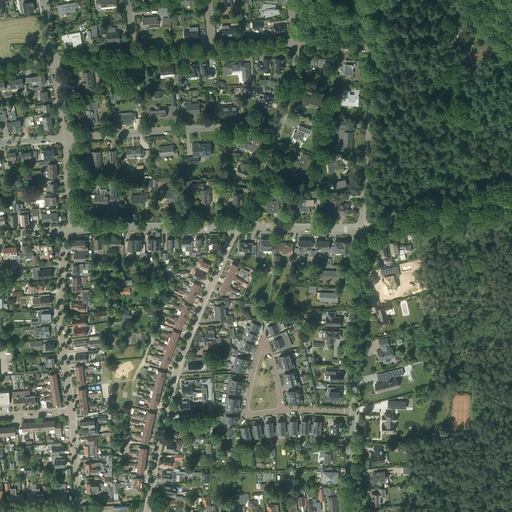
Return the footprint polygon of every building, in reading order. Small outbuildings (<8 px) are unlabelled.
[(26,0),(18,0),(21,14),(34,11),(32,1),(27,1),(26,0)] [(78,2),(57,5),(59,16),(68,14),(68,12),(76,11),(75,8),(79,7),(78,2)] [(263,3),(263,9),(265,9),(265,10),(264,10),(265,17),(278,13),(278,9),(275,9),(275,8),(276,8),(275,4),(263,3)] [(168,7),(160,8),(161,16),(169,16),(168,7)] [(156,17),(142,18),(143,29),(143,28),(146,28),(146,29),(147,28),(157,27),(157,28),(156,17)] [(284,24),(273,26),(274,35),(279,34),(279,33),(286,32),(284,24)] [(228,25),(221,25),(222,35),(235,34),(235,29),(229,29),(228,25)] [(108,30),(105,30),(105,31),(105,35),(106,35),(107,42),(119,41),(119,34),(115,34),(115,27),(108,28),(108,30)] [(487,41),(466,45),(469,57),(490,53),(490,52),(492,52),(497,51),(494,38),(478,27),(475,31),(486,39),(487,41)] [(197,30),(183,31),(184,39),(198,38),(197,30)] [(79,32),(61,35),(62,40),(64,40),(64,42),(72,41),(73,48),(81,46),(80,38),(78,38),(78,36),(79,35),(79,32)] [(32,46),(31,53),(41,54),(42,47),(38,46),(38,47),(32,46)] [(308,58),(307,68),(312,68),(313,67),(314,65),(318,66),(318,65),(324,65),(323,75),(327,75),(328,59),(319,58),(317,58),(317,56),(312,56),(312,59),(308,58)] [(262,58),(262,63),(257,63),(257,71),(263,71),(264,71),(269,71),(269,72),(271,72),(271,67),(271,63),(270,63),(271,58),(270,58),(270,59),(264,59),(264,58),(262,58)] [(274,63),(273,67),(274,67),(274,72),(276,72),(276,71),(281,71),(281,72),(283,72),(283,68),(282,68),(282,63),(283,63),(283,58),(281,58),(281,59),(281,58),(277,58),(277,59),(276,59),(276,58),(274,58),(274,63)] [(341,66),(340,73),(351,74),(352,65),(354,66),(354,68),(357,68),(358,61),(355,61),(345,60),(344,67),(341,66)] [(227,67),(224,67),(224,73),(226,74),(231,74),(231,71),(241,70),(242,69),(243,80),(249,80),(248,69),(249,69),(248,63),(241,64),(240,62),(236,63),(236,62),(231,62),(231,63),(227,64),(227,67)] [(201,77),(214,76),(213,69),(207,70),(207,64),(206,64),(205,63),(202,63),(202,64),(201,64),(201,66),(200,66),(201,77)] [(195,65),(195,64),(191,64),(191,69),(189,69),(185,69),(186,78),(190,77),(190,76),(197,76),(197,74),(198,74),(198,65),(196,65),(195,65)] [(166,66),(160,67),(160,78),(165,78),(165,76),(173,75),(172,65),(166,66)] [(139,68),(125,69),(126,76),(140,75),(140,76),(143,76),(143,70),(139,70),(139,68)] [(91,71),(82,73),(84,88),(88,87),(89,93),(95,92),(93,82),(91,71)] [(44,74),(31,76),(32,81),(35,81),(34,79),(38,78),(39,84),(38,84),(39,87),(43,86),(42,83),(45,83),(44,74)] [(260,87),(251,88),(252,95),(260,94),(260,87)] [(342,94),(341,104),(357,105),(358,95),(354,95),(353,96),(349,96),(349,91),(343,90),(342,94)] [(47,91),(40,92),(41,100),(48,98),(49,98),(48,95),(47,95),(47,91)] [(305,96),(302,103),(318,109),(321,102),(320,102),(322,95),(317,93),(316,95),(315,100),(305,96)] [(259,98),(257,102),(260,103),(258,108),(267,111),(272,98),(263,95),(262,99),(259,98)] [(219,109),(216,110),(217,115),(219,114),(220,115),(237,114),(236,107),(241,106),(240,96),(235,97),(236,105),(219,106),(219,109)] [(191,101),(185,101),(186,114),(195,113),(195,114),(199,114),(198,103),(191,104),(191,101)] [(88,110),(86,110),(88,124),(98,123),(95,109),(97,109),(96,102),(87,103),(88,110)] [(13,105),(10,105),(11,111),(14,128),(21,127),(20,120),(16,120),(14,110),(13,105)] [(165,109),(149,110),(149,118),(157,117),(162,117),(166,116),(165,109)] [(9,122),(6,122),(7,129),(14,128),(11,111),(9,111),(10,118),(9,118),(9,122)] [(131,114),(118,115),(119,124),(132,123),(132,119),(135,119),(135,113),(131,113),(131,114)] [(32,116),(24,117),(25,128),(28,127),(28,120),(33,119),(32,116)] [(42,117),(39,118),(39,121),(40,124),(52,122),(50,116),(42,117)] [(53,128),(52,122),(40,124),(40,126),(44,126),(44,129),(45,129),(45,133),(51,132),(50,128),(53,128)] [(294,132),(292,137),(302,140),(305,132),(310,134),(311,130),(298,125),(297,129),(298,130),(297,133),(294,132)] [(343,138),(342,145),(351,146),(352,132),(345,131),(344,138),(343,138)] [(243,136),(240,145),(256,151),(261,139),(257,138),(256,139),(253,138),(252,140),(243,136)] [(193,157),(186,157),(187,164),(194,163),(194,161),(196,161),(196,156),(198,156),(198,155),(205,154),(205,156),(209,155),(211,155),(210,144),(199,145),(199,143),(193,144),(193,157)] [(169,146),(159,147),(159,156),(174,154),(174,157),(178,156),(177,149),(174,149),(173,145),(169,145),(169,146)] [(140,148),(126,149),(127,157),(134,157),(136,157),(136,156),(141,156),(141,158),(144,157),(144,150),(140,150),(140,148)] [(54,149),(44,150),(44,159),(54,158),(54,149)] [(8,153),(7,153),(7,159),(12,159),(12,162),(15,162),(15,158),(15,152),(11,152),(11,151),(8,151),(8,153)] [(23,151),(19,151),(19,156),(21,156),(21,158),(29,158),(29,162),(29,165),(26,165),(26,169),(33,168),(33,152),(23,152),(23,151)] [(100,151),(91,152),(92,168),(101,168),(100,151)] [(291,158),(289,163),(296,166),(294,172),(298,174),(298,175),(302,177),(308,160),(309,159),(310,156),(303,153),(303,154),(301,159),(300,162),(291,158)] [(49,161),(39,162),(39,165),(45,165),(46,171),(48,171),(56,170),(56,163),(49,164),(49,161)] [(238,166),(235,173),(245,177),(248,170),(245,168),(246,168),(247,164),(241,162),(239,166),(238,166)] [(335,163),(327,164),(330,182),(333,182),(333,187),(346,185),(345,179),(339,180),(338,172),(344,171),(343,166),(336,168),(335,163)] [(40,181),(38,181),(39,185),(46,185),(46,191),(57,190),(56,182),(50,183),(49,180),(47,180),(40,181)] [(188,182),(188,189),(200,189),(200,190),(199,190),(199,205),(206,205),(206,203),(210,203),(210,190),(203,190),(203,189),(203,183),(195,183),(195,182),(188,182)] [(175,190),(165,190),(165,197),(170,197),(170,203),(177,203),(177,197),(179,197),(179,187),(175,187),(175,190)] [(228,188),(228,194),(233,194),(233,205),(242,205),(242,200),(242,194),(235,194),(235,188),(228,188)] [(94,194),(94,203),(108,203),(108,194),(107,194),(107,189),(100,189),(100,194),(94,194)] [(300,204),(300,211),(308,211),(308,205),(314,205),(314,197),(321,197),(321,190),(312,190),(312,199),(304,199),(304,204),(300,204)] [(131,194),(131,203),(144,203),(144,201),(148,201),(148,193),(144,193),(144,194),(131,194)] [(55,196),(49,197),(48,197),(48,194),(38,195),(38,200),(44,200),(45,206),(48,206),(48,205),(50,205),(50,204),(56,203),(57,203),(57,199),(56,200),(55,196)] [(266,201),(266,212),(278,212),(279,201),(282,201),(282,196),(276,196),(276,201),(266,201)] [(328,196),(328,203),(333,203),(333,204),(332,205),(332,208),(333,208),(333,214),(337,214),(338,213),(343,213),(344,214),(348,214),(349,213),(349,211),(348,210),(348,204),(337,204),(337,203),(337,196),(328,196)] [(55,213),(42,214),(43,222),(58,220),(58,215),(56,216),(55,213)] [(182,239),(182,249),(185,249),(185,250),(189,250),(189,255),(192,255),(192,246),(189,246),(189,239),(185,239),(185,238),(184,237),(183,237),(182,238),(182,239)] [(94,239),(94,248),(97,248),(97,254),(103,254),(103,250),(105,250),(104,244),(101,244),(101,239),(98,239),(97,238),(95,238),(95,239),(94,239)] [(135,250),(135,239),(134,239),(134,238),(130,238),(130,239),(128,239),(128,246),(125,246),(125,252),(128,252),(128,250),(135,250)] [(267,249),(267,238),(264,238),(264,239),(260,239),(260,245),(257,245),(257,257),(263,257),(263,249),(267,249)] [(267,238),(267,249),(271,249),(271,252),(277,252),(277,245),(274,245),(274,239),(271,239),(271,238),(267,238)] [(104,241),(104,244),(105,250),(105,254),(108,254),(107,247),(112,247),(112,249),(114,249),(114,248),(114,239),(108,239),(108,241),(104,241)] [(121,239),(114,239),(114,248),(121,248),(122,254),(125,254),(124,244),(121,244),(121,239)] [(141,239),(135,239),(135,250),(135,249),(139,249),(139,252),(145,252),(145,246),(141,246),(141,239)] [(167,239),(167,247),(167,251),(173,251),(173,247),(176,247),(176,246),(179,246),(179,239),(173,239),(167,239)] [(209,244),(209,248),(216,248),(216,245),(217,245),(217,239),(210,239),(210,244),(209,244)] [(81,247),(81,250),(87,250),(87,244),(85,244),(85,240),(80,240),(78,240),(73,240),(74,247),(81,247)] [(341,252),(341,241),(340,241),(340,240),(336,240),(336,241),(335,241),(335,248),(331,248),(331,257),(335,257),(335,252),(341,252)] [(343,241),(341,241),(341,252),(346,252),(346,256),(352,256),(352,248),(348,248),(348,246),(348,241),(347,241),(343,241)] [(397,241),(389,243),(391,255),(411,251),(410,245),(403,246),(402,245),(399,245),(398,246),(397,241)] [(256,255),(256,245),(252,245),(252,243),(239,243),(239,246),(238,246),(238,250),(239,250),(239,251),(245,251),(245,255),(256,255)] [(278,243),(277,254),(292,255),(292,243),(278,243)] [(384,244),(379,245),(381,257),(383,256),(383,258),(384,263),(392,261),(391,257),(387,258),(386,256),(387,256),(384,244)] [(22,253),(20,253),(20,259),(31,258),(32,262),(36,261),(36,255),(33,256),(33,252),(27,252),(26,245),(22,246),(22,253)] [(10,247),(11,257),(11,259),(17,258),(17,263),(20,263),(20,255),(17,255),(16,246),(10,247)] [(87,253),(87,250),(81,250),(81,253),(74,253),(74,260),(85,260),(85,253),(87,253)] [(203,258),(199,258),(197,262),(196,262),(194,262),(194,264),(195,266),(199,267),(206,270),(209,264),(202,260),(203,258)] [(232,263),(229,268),(235,271),(241,274),(242,273),(247,275),(249,272),(240,268),(239,271),(236,269),(238,266),(232,263)] [(73,265),(72,272),(81,273),(81,275),(88,275),(88,273),(83,272),(83,269),(88,269),(88,264),(80,266),(73,265)] [(399,276),(397,266),(380,270),(382,279),(381,279),(382,289),(383,288),(384,292),(385,292),(389,292),(389,291),(397,289),(396,281),(395,281),(394,277),(399,276)] [(39,267),(32,268),(33,271),(38,271),(39,279),(52,277),(51,269),(40,270),(39,267)] [(193,267),(191,273),(191,274),(194,275),(193,277),(202,280),(204,274),(202,273),(203,271),(196,268),(193,267)] [(229,268),(226,274),(236,278),(236,277),(237,276),(234,275),(235,271),(229,268)] [(317,274),(317,279),(338,280),(338,271),(322,270),(322,274),(317,274)] [(226,274),(224,280),(230,283),(232,279),(235,280),(236,278),(226,274)] [(72,284),(80,284),(86,284),(86,277),(79,276),(79,278),(72,277),(72,284)] [(224,280),(221,285),(230,289),(231,288),(231,287),(229,286),(230,283),(224,280)] [(186,283),(185,286),(191,288),(197,291),(200,285),(193,282),(192,286),(186,283)] [(221,285),(219,291),(225,294),(227,290),(229,291),(230,291),(230,289),(221,285)] [(183,290),(183,292),(195,297),(197,291),(191,288),(189,292),(186,291),(186,292),(183,290)] [(183,292),(181,295),(183,295),(187,297),(186,300),(192,302),(195,297),(183,292)] [(319,293),(319,301),(337,301),(337,293),(319,293)] [(38,297),(34,297),(35,304),(40,304),(41,307),(46,307),(46,305),(50,305),(49,294),(38,295),(38,297)] [(221,305),(213,306),(214,309),(215,309),(215,313),(226,312),(225,307),(229,306),(229,300),(221,300),(221,305)] [(70,304),(70,308),(71,308),(71,309),(78,309),(78,311),(87,311),(87,306),(84,306),(84,303),(81,303),(71,303),(71,304),(70,304)] [(179,307),(179,308),(188,312),(191,306),(184,303),(182,307),(180,306),(179,307)] [(391,303),(375,307),(378,319),(377,319),(379,327),(390,324),(388,317),(384,318),(383,313),(384,313),(383,310),(392,308),(391,303)] [(178,309),(178,310),(181,311),(179,315),(186,317),(188,312),(179,308),(178,309)] [(50,322),(49,315),(51,315),(51,312),(49,312),(48,309),(38,310),(38,313),(40,313),(40,321),(31,321),(31,326),(41,325),(41,323),(50,322)] [(129,317),(128,309),(125,310),(121,310),(122,321),(126,321),(126,318),(129,317)] [(215,316),(214,316),(215,319),(225,318),(226,322),(233,321),(232,316),(226,315),(226,312),(215,313),(215,316)] [(326,317),(326,324),(331,324),(331,325),(335,325),(335,324),(340,324),(340,318),(334,318),(334,316),(335,316),(335,312),(328,312),(328,317),(326,317)] [(175,317),(175,318),(174,319),(183,323),(186,317),(179,315),(178,318),(175,317)] [(78,324),(78,326),(81,325),(81,324),(85,324),(84,316),(72,318),(72,321),(72,324),(73,324),(73,325),(78,324)] [(280,316),(270,318),(272,324),(268,326),(269,330),(268,330),(269,334),(271,333),(271,334),(282,329),(279,322),(282,321),(280,316)] [(174,319),(173,320),(173,321),(176,322),(174,326),(181,329),(183,323),(174,319)] [(246,331),(249,332),(254,334),(255,330),(257,331),(258,329),(259,330),(261,325),(253,322),(251,326),(248,325),(246,331)] [(81,325),(78,326),(78,327),(74,327),(74,331),(74,335),(75,335),(75,336),(86,334),(86,331),(90,330),(89,326),(81,327),(81,325)] [(49,334),(48,327),(36,328),(37,335),(41,334),(41,335),(43,338),(49,337),(48,334),(49,334)] [(206,334),(196,335),(196,340),(215,339),(214,331),(213,331),(213,327),(208,328),(208,332),(209,332),(209,333),(206,333),(206,334)] [(168,333),(168,334),(168,335),(177,338),(179,332),(173,330),(171,334),(168,333)] [(287,330),(276,334),(278,338),(273,340),(275,344),(274,345),(275,347),(276,347),(277,347),(279,350),(288,347),(284,336),(289,334),(287,330)] [(326,331),(325,337),(327,337),(327,339),(326,339),(326,343),(333,344),(333,338),(339,338),(340,331),(335,331),(335,330),(331,330),(331,331),(326,331)] [(162,332),(161,334),(167,336),(167,337),(170,338),(168,342),(175,344),(177,338),(168,335),(168,334),(162,332)] [(257,335),(254,334),(249,332),(248,336),(245,335),(244,338),(243,340),(246,341),(250,343),(252,340),(254,341),(255,339),(257,335)] [(382,350),(377,351),(380,361),(383,360),(384,363),(389,362),(388,359),(394,357),(392,347),(390,348),(387,338),(378,340),(380,348),(381,347),(382,350)] [(101,339),(73,342),(74,350),(86,349),(86,344),(89,344),(89,345),(101,344),(101,339)] [(154,340),(153,343),(173,350),(175,344),(168,342),(167,345),(164,344),(164,345),(158,343),(159,342),(154,340)] [(41,341),(29,342),(30,347),(36,346),(36,350),(41,349),(44,348),(44,350),(46,350),(54,349),(53,342),(45,343),(43,344),(43,345),(42,345),(41,341)] [(254,344),(250,343),(246,341),(244,345),(241,344),(239,350),(247,353),(248,349),(250,350),(251,348),(252,349),(254,344)] [(153,343),(152,345),(157,347),(157,346),(163,348),(162,349),(165,350),(164,353),(171,356),(173,350),(153,343)] [(235,362),(246,365),(247,360),(243,358),(244,353),(237,350),(237,351),(235,354),(235,356),(235,357),(234,362),(235,362)] [(279,357),(281,362),(291,359),(292,359),(293,359),(294,359),(292,353),(291,353),(290,350),(284,352),(285,355),(279,357)] [(160,356),(159,357),(159,358),(168,361),(171,356),(164,353),(163,357),(160,356)] [(86,354),(75,355),(75,361),(79,360),(80,362),(86,361),(86,354)] [(48,356),(45,357),(46,366),(54,365),(53,357),(48,358),(48,356)] [(205,363),(205,357),(195,357),(195,361),(192,361),(187,361),(188,366),(189,366),(189,370),(200,369),(200,364),(205,363)] [(159,358),(159,359),(158,360),(161,361),(160,365),(166,367),(168,361),(159,358)] [(294,364),(293,359),(292,359),(291,359),(281,362),(283,368),(288,366),(289,369),(295,368),(294,364)] [(246,366),(246,365),(235,362),(234,362),(232,367),(231,367),(230,371),(238,372),(239,369),(244,371),(245,370),(246,370),(247,366),(246,366)] [(376,384),(378,392),(394,388),(394,387),(393,388),(391,380),(395,379),(394,376),(399,375),(398,373),(403,372),(402,367),(381,373),(383,382),(382,382),(376,384)] [(297,377),(296,371),(295,368),(289,369),(289,372),(284,374),(285,379),(297,377)] [(338,369),(326,368),(326,375),(329,375),(329,377),(330,377),(330,380),(341,381),(341,378),(342,378),(343,373),(341,373),(338,372),(338,369)] [(49,378),(44,379),(44,381),(50,380),(57,379),(56,373),(49,374),(49,378)] [(148,374),(147,376),(153,377),(153,378),(156,379),(155,382),(162,384),(163,378),(148,374)] [(237,377),(229,375),(228,384),(230,385),(241,387),(241,386),(242,386),(243,382),(242,382),(242,381),(236,380),(237,377)] [(300,385),(298,376),(297,377),(285,379),(286,385),(292,384),(293,387),(300,385)] [(182,384),(180,385),(181,389),(192,388),(192,384),(195,384),(195,379),(185,380),(185,382),(181,383),(182,384)] [(240,393),(241,387),(230,385),(228,384),(226,393),(233,395),(234,392),(240,393)] [(140,385),(139,387),(144,388),(144,387),(150,389),(150,390),(153,391),(152,394),(159,396),(160,390),(140,385)] [(302,395),(301,389),(300,385),(293,387),(293,390),(287,391),(288,392),(287,392),(287,397),(302,395)] [(335,398),(335,399),(340,400),(340,395),(339,395),(339,392),(334,391),(335,387),(327,387),(327,391),(329,391),(329,398),(335,398)] [(192,388),(181,389),(181,393),(182,392),(182,394),(186,394),(186,396),(193,396),(196,396),(196,391),(192,392),(192,388)] [(0,402),(9,402),(9,391),(0,391),(0,402)] [(179,402),(178,402),(179,406),(190,405),(189,401),(193,401),(193,396),(186,396),(183,397),(183,399),(179,400),(179,402)] [(142,398),(141,399),(147,401),(147,402),(150,403),(149,406),(156,408),(157,402),(142,398)] [(190,405),(179,406),(179,410),(180,409),(180,411),(184,411),(184,414),(194,413),(193,408),(190,409),(190,405)] [(96,406),(80,408),(81,414),(87,413),(88,416),(98,414),(99,414),(99,412),(88,413),(88,409),(91,409),(91,408),(96,407),(96,406)] [(237,416),(227,416),(228,412),(221,412),(221,415),(223,416),(223,424),(230,424),(230,422),(236,422),(237,421),(238,421),(238,417),(237,417),(237,416)] [(382,424),(382,432),(393,432),(393,425),(392,425),(392,413),(385,413),(385,416),(384,416),(384,421),(385,421),(385,425),(382,424)] [(140,416),(140,417),(143,418),(143,419),(146,420),(145,423),(152,425),(153,419),(140,416)] [(295,420),(295,419),(291,419),(291,420),(290,421),(290,425),(285,425),(286,433),(288,433),(288,435),(296,435),(296,420),(295,420)] [(297,425),(297,433),(308,434),(308,420),(307,420),(307,419),(303,419),(303,420),(302,420),(302,425),(297,425)] [(90,420),(82,420),(82,427),(87,427),(87,428),(89,428),(88,426),(94,426),(94,420),(90,420)] [(278,426),(274,426),(274,435),(285,434),(284,421),(283,421),(283,420),(278,420),(278,421),(277,421),(278,426)] [(314,421),(314,425),(309,425),(309,432),(313,433),(313,434),(319,434),(320,421),(319,421),(319,420),(315,420),(315,421),(314,421)] [(267,435),(273,434),(272,422),(271,422),(270,421),(266,421),(266,423),(265,423),(266,427),(262,428),(263,435),(267,435)] [(340,421),(336,421),(336,422),(333,421),(333,428),(329,428),(329,433),(332,434),(331,440),(335,440),(336,434),(340,434),(340,429),(341,429),(341,426),(341,422),(340,422),(340,421)] [(261,435),(259,424),(258,424),(258,423),(254,423),(254,425),(253,425),(254,429),(250,430),(251,437),(255,437),(261,435)] [(89,428),(87,428),(83,428),(83,435),(97,434),(98,434),(97,426),(94,426),(88,426),(89,428)] [(247,426),(241,427),(244,439),(250,438),(247,426)] [(239,429),(237,427),(228,435),(230,438),(239,429)] [(138,428),(137,429),(140,430),(140,431),(143,432),(142,435),(142,436),(149,437),(150,431),(138,428)] [(136,434),(136,437),(141,438),(141,442),(147,443),(149,437),(142,436),(142,435),(136,434)] [(86,445),(84,445),(84,450),(96,449),(96,441),(96,437),(85,438),(86,445)] [(167,443),(166,451),(178,454),(178,450),(180,451),(181,446),(179,446),(179,444),(192,443),(192,442),(193,442),(192,439),(176,440),(176,445),(167,443)] [(48,453),(50,453),(50,456),(51,456),(61,456),(61,452),(64,452),(64,445),(61,445),(61,443),(51,443),(51,446),(52,446),(52,448),(48,449),(48,453)] [(370,455),(372,464),(384,462),(383,453),(382,454),(381,446),(374,447),(375,455),(370,455)] [(96,449),(84,450),(85,455),(93,454),(93,458),(100,458),(99,454),(97,454),(96,449)] [(320,450),(320,457),(324,457),(324,462),(330,463),(331,453),(325,452),(325,450),(320,450)] [(61,456),(51,456),(52,468),(57,468),(57,466),(65,466),(64,459),(62,459),(62,456),(61,456)] [(177,469),(178,463),(164,460),(163,466),(177,469)] [(316,469),(316,472),(323,473),(323,478),(322,478),(322,483),(328,483),(328,482),(337,482),(337,472),(330,472),(330,468),(316,469)] [(188,475),(188,472),(171,471),(171,473),(163,473),(162,479),(175,481),(176,474),(188,475)] [(379,474),(372,475),(373,482),(377,482),(377,485),(381,484),(381,482),(384,481),(384,476),(385,476),(384,472),(379,472),(379,474)] [(202,473),(202,481),(209,482),(210,473),(202,473)] [(131,474),(130,478),(129,478),(128,483),(142,485),(143,479),(136,478),(136,475),(131,474)] [(126,482),(125,486),(131,486),(131,488),(134,489),(134,492),(139,492),(139,490),(141,490),(142,485),(128,483),(126,482)] [(58,493),(50,494),(50,501),(59,500),(58,484),(58,487),(55,487),(55,491),(58,491),(58,493)] [(66,484),(58,484),(59,500),(67,500),(67,493),(62,493),(62,487),(66,487),(66,484)] [(39,486),(36,486),(36,489),(36,492),(36,502),(45,501),(44,492),(47,491),(47,486),(43,486),(43,492),(39,492),(39,486)] [(370,498),(370,505),(375,505),(375,503),(380,503),(380,496),(386,496),(386,488),(378,488),(378,494),(372,494),(372,498),(370,498)] [(33,495),(28,495),(28,502),(36,502),(36,492),(36,489),(33,489),(33,492),(33,495)] [(328,506),(326,506),(327,510),(329,510),(329,511),(337,511),(337,505),(336,497),(328,498),(328,506)] [(321,511),(320,502),(313,503),(312,501),(308,502),(308,505),(308,511),(316,511),(321,511)] [(248,504),(247,504),(248,511),(261,511),(261,510),(259,511),(258,507),(255,508),(255,502),(248,502),(248,504)] [(185,503),(182,503),(182,511),(192,511),(192,509),(185,510),(185,503)] [(288,507),(287,507),(287,511),(296,511),(296,508),(293,508),(293,503),(288,504),(288,507)]
